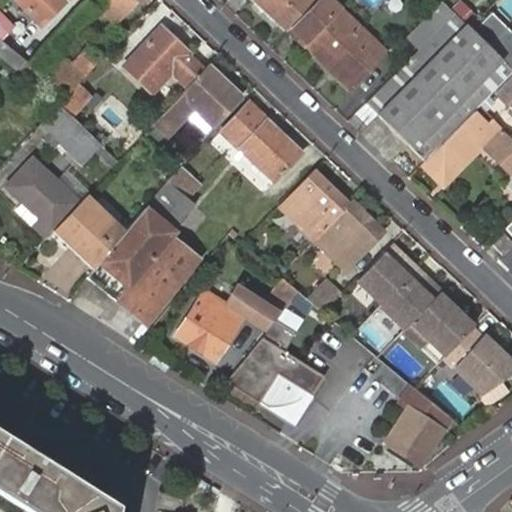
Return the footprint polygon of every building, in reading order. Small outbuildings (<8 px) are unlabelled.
[(114,24),(87,0),(83,0),(25,64),(63,96),(74,84),(123,33),(114,24)] [(63,0),(37,0),(51,13),(63,0)] [(137,0),(87,0),(114,24),(137,0)] [(290,27),(316,0),(315,0),(254,0),(286,31),(290,27)] [(374,43),(330,0),(316,0),(290,27),(303,40),(300,44),(338,80),(374,43)] [(465,28),(451,14),(364,104),(355,114),(367,126),(376,116),(423,162),(474,111),(477,107),(490,94),(508,75),(510,73),(469,32),(465,28)] [(511,37),(487,14),(469,32),(510,73),(511,72),(511,71),(511,37)] [(186,85),(201,70),(186,55),(189,54),(160,26),(121,65),(150,93),(171,71),(186,85)] [(238,95),(207,63),(201,70),(186,85),(158,116),(152,122),(165,135),(191,108),(209,125),(238,95)] [(511,73),(494,92),(511,110),(511,73)] [(74,84),(63,96),(55,104),(69,117),(88,96),(74,84)] [(299,153),(247,103),(219,131),(266,177),(260,184),(266,189),(299,153)] [(55,104),(35,125),(75,162),(95,142),(69,117),(55,104)] [(511,182),(511,148),(499,136),(502,132),(489,120),(486,123),(474,111),(423,162),(418,167),(438,186),(476,147),(511,182)] [(33,223),(46,235),(51,229),(78,201),(31,156),(5,184),(39,216),(33,223)] [(345,202),(313,172),(281,205),(314,237),(345,202)] [(165,182),(179,194),(185,187),(171,175),(165,182)] [(157,220),(179,194),(165,182),(142,209),(157,220)] [(123,232),(84,195),(78,201),(51,229),(93,268),(104,255),(121,234),(123,232)] [(348,199),(345,202),(314,237),(345,268),(381,230),(348,199)] [(511,217),(503,227),(511,235),(511,245),(496,262),(511,277),(511,217)] [(93,268),(85,278),(144,324),(197,259),(150,221),(131,244),(121,234),(104,255),(93,268)] [(400,259),(385,245),(352,281),(377,305),(407,273),(397,263),(400,259)] [(411,269),(400,259),(397,263),(407,273),(411,269)] [(418,284),(422,280),(411,269),(407,273),(418,284)] [(407,273),(377,305),(376,307),(400,332),(436,293),(422,280),(418,284),(407,273)] [(324,278),(304,299),(321,313),(341,292),(324,278)] [(276,304),(282,309),(296,292),(281,279),(269,293),(279,301),(276,304)] [(220,303),(198,289),(169,334),(210,360),(236,315),(257,329),(272,306),(258,297),(254,302),(231,287),(220,303)] [(400,332),(400,333),(434,366),(434,365),(440,359),(468,330),(457,320),(461,316),(436,293),(400,332)] [(472,327),(461,316),(457,320),(468,330),(472,327)] [(301,360),(284,350),(295,331),(275,318),(225,381),(258,402),(259,400),(267,405),(268,405),(269,405),(270,405),(271,405),(272,405),(273,405),(273,404),(274,404),(275,404),(276,404),(277,404),(278,404),(279,404),(280,404),(281,404),(282,404),(282,403),(283,403),(284,403),(285,403),(286,403),(286,402),(287,402),(288,402),(289,402),(289,401),(290,401),(291,401),(292,401),(292,400),(293,400),(294,400),(294,399),(295,399),(296,399),(297,398),(298,398),(298,397),(299,397),(303,390),(311,394),(323,374),(301,360)] [(483,337),(472,327),(468,330),(480,341),(483,337)] [(480,341),(468,330),(440,359),(477,395),(508,375),(511,364),(483,337),(480,341)] [(383,365),(374,376),(392,392),(401,381),(383,365)] [(484,404),(506,389),(500,380),(477,395),(484,404)] [(411,389),(406,385),(396,399),(404,406),(380,443),(417,467),(446,418),(427,402),(411,389)] [(0,495),(26,511),(110,511),(112,505),(99,498),(41,461),(30,454),(0,434),(0,495)]
